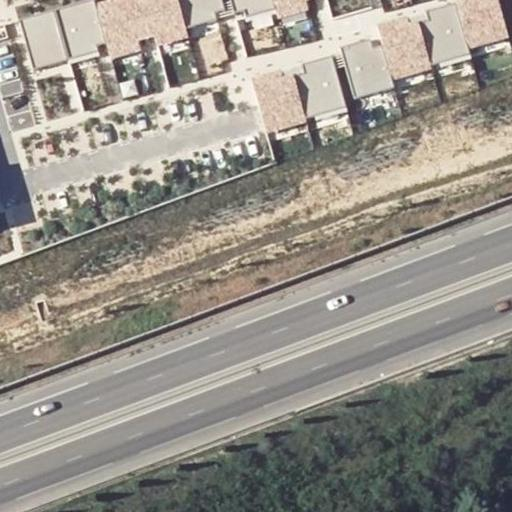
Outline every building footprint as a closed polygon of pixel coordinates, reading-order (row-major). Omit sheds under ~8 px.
[(94,0),(92,0),(55,11),(69,61),(98,52),(97,47),(107,44),(96,5),(94,0)] [(135,0),(114,0),(96,5),(107,44),(110,56),(140,48),(138,41),(146,39),(135,0)] [(135,0),(146,39),(155,37),(156,43),(188,35),(186,29),(218,20),(216,14),(225,11),(221,0),(135,0)] [(230,0),(233,9),(243,7),(246,18),(276,10),(272,0),(230,0)] [(272,0),(276,10),(278,16),(308,7),(306,1),(308,0),(272,0)] [(468,0),(469,2),(457,5),(469,48),(507,37),(496,0),(468,0)] [(428,22),(419,25),(431,67),(471,56),(469,48),(457,5),(426,13),(428,22)] [(55,11),(20,20),(34,71),(69,61),(55,11)] [(377,27),(383,46),(392,78),(431,67),(419,25),(410,27),(407,18),(377,27)] [(370,40),(340,49),(355,100),(395,89),(392,78),(383,46),(373,49),(370,40)] [(304,75),(294,78),(306,120),(347,109),(332,57),(302,66),(304,75)] [(281,71),(251,80),(265,131),(306,120),(294,78),(284,80),(281,71)]
